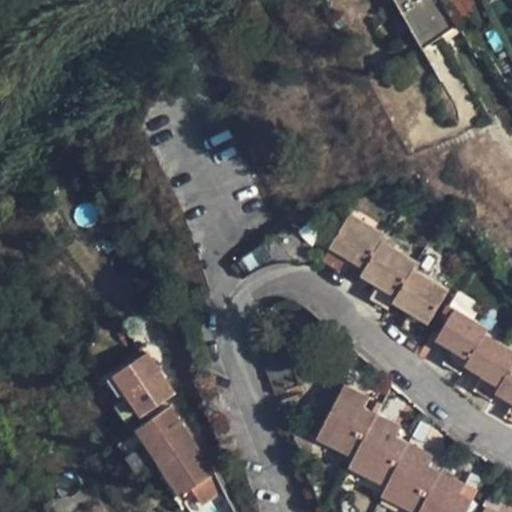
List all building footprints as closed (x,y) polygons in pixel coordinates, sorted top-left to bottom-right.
[(441,0),(391,0),(423,55),(459,31),(445,7),(441,0)] [(339,274),(350,257),(354,251),(369,261),(384,237),(349,215),(320,261),(339,274)] [(383,244),(367,269),(381,277),(377,285),(367,299),(386,312),(415,264),(383,244)] [(365,267),(369,261),(354,251),(350,257),(365,267)] [(363,276),(377,285),(381,277),(367,269),(363,276)] [(414,308),(410,314),(402,329),(419,340),(447,293),(413,271),(397,296),(414,308)] [(393,302),(410,314),(414,308),(397,296),(393,302)] [(444,365),(461,377),(489,331),(455,308),(439,334),(457,346),(453,351),(444,365)] [(435,340),(453,351),(457,346),(439,334),(435,340)] [(477,392),(494,403),(511,374),(511,352),(488,337),(472,361),(490,373),(486,378),(477,392)] [(262,360),(287,351),(282,338),(257,346),(262,360)] [(263,362),(267,373),(292,365),(287,351),(262,360),(263,362)] [(125,391),(142,417),(150,411),(150,410),(149,407),(171,393),(147,354),(114,374),(125,391)] [(468,367),(486,378),(490,373),(472,361),(468,367)] [(267,373),(272,386),(297,377),(292,365),(267,373)] [(117,395),(125,391),(114,374),(107,379),(117,395)] [(301,389),(297,377),(272,386),(277,399),(301,389)] [(353,400),(357,390),(346,384),(319,435),(354,456),(377,413),(366,407),(353,400)] [(502,395),(511,401),(511,392),(506,389),(502,395)] [(371,397),(357,390),(353,400),(366,407),(371,397)] [(173,395),(171,393),(149,407),(150,410),(173,395)] [(164,456),(191,439),(168,405),(136,426),(147,445),(154,441),(164,456)] [(410,443),(397,436),(386,430),(390,420),(381,415),(354,467),(387,486),(410,443)] [(403,427),(390,420),(386,430),(397,436),(403,427)] [(173,470),(166,475),(181,497),(191,490),(210,478),(216,475),(191,439),(164,456),(173,470)] [(147,445),(157,460),(164,456),(154,441),(147,445)] [(384,497),(386,497),(413,511),(423,511),(445,473),(431,465),(419,459),(423,450),(412,444),(384,497)] [(435,456),(423,450),(419,459),(431,465),(435,456)] [(164,456),(157,460),(166,475),(173,470),(164,456)] [(473,511),(477,505),(464,497),(452,490),(458,480),(445,473),(423,511),(473,511)] [(191,490),(203,509),(222,497),(210,478),(191,490)] [(469,487),(458,480),(452,490),(464,497),(469,487)] [(381,505),(393,511),(413,511),(386,497),(381,505)]
